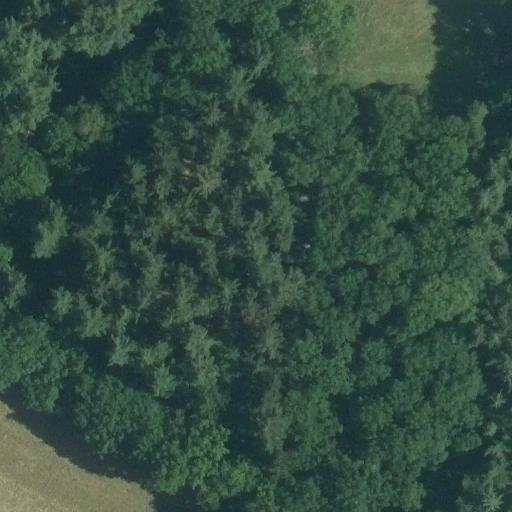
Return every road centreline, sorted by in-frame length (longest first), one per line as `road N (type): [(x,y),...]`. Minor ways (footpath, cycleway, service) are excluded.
road 1 (tertiary): [(336,511),(302,0)]
road 2 (track): [(0,338),(286,511)]
